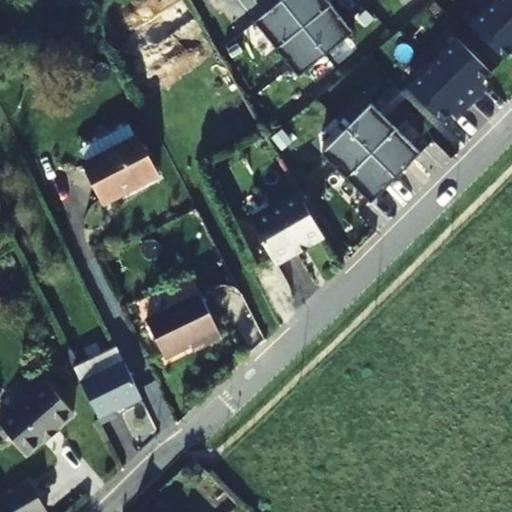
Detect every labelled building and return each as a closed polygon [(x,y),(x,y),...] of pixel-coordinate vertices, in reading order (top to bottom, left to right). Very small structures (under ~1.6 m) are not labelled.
[(282,0),(255,22),(277,49),(305,27),(282,0)] [(282,0),(305,27),(332,5),(327,0),(282,0)] [(511,0),(496,0),(495,1),(511,17),(511,0)] [(511,17),(495,1),(471,26),(504,60),(511,51),(511,17)] [(305,27),(327,55),(354,33),(332,5),(305,27)] [(299,77),(327,55),(305,27),(277,49),(299,77)] [(458,39),(433,64),(472,103),(483,92),(477,86),(491,73),(458,39)] [(433,64),(408,89),(441,123),(455,108),(461,114),(472,103),(433,64)] [(347,129),(372,153),(397,128),(372,104),(347,129)] [(154,173),(128,121),(94,139),(100,150),(84,159),(80,162),(97,196),(128,180),(131,184),(154,173)] [(372,153),(397,178),(421,153),(397,128),(372,153)] [(347,129),(322,154),(347,178),(372,153),(347,129)] [(100,150),(94,139),(78,148),(84,159),(100,150)] [(347,178),(371,203),(397,178),(372,153),(347,178)] [(298,191),(254,217),(277,262),(309,243),(308,242),(323,234),(298,191)] [(277,262),(254,217),(251,219),(275,263),(277,262)] [(217,331),(199,292),(145,318),(164,357),(217,331)] [(142,397),(125,362),(81,384),(101,424),(117,416),(115,411),(142,397)] [(72,414),(44,381),(0,420),(0,433),(5,439),(11,439),(25,455),(42,441),(43,442),(57,430),(56,428),(72,414)]
